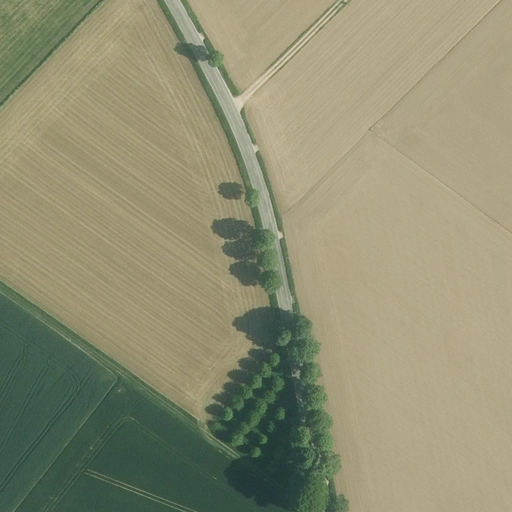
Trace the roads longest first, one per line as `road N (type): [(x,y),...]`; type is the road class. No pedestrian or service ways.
road 1 (secondary): [(171,0),(226,99),(263,202),(329,511)]
road 2 (track): [(230,109),(346,0)]
